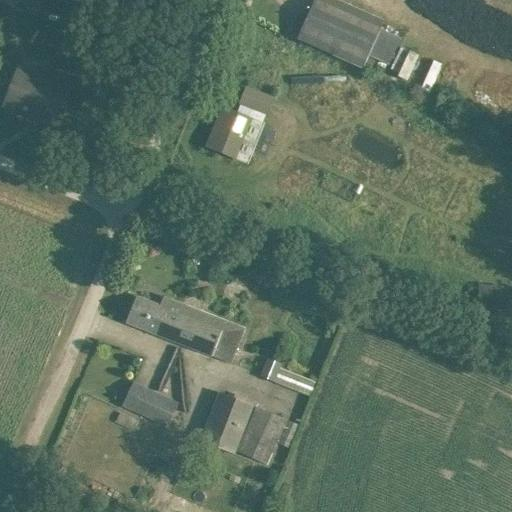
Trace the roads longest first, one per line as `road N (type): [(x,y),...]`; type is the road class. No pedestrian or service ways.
road 1 (unclassified): [(128,212),(215,0)]
road 2 (unclassified): [(128,212),(0,161)]
